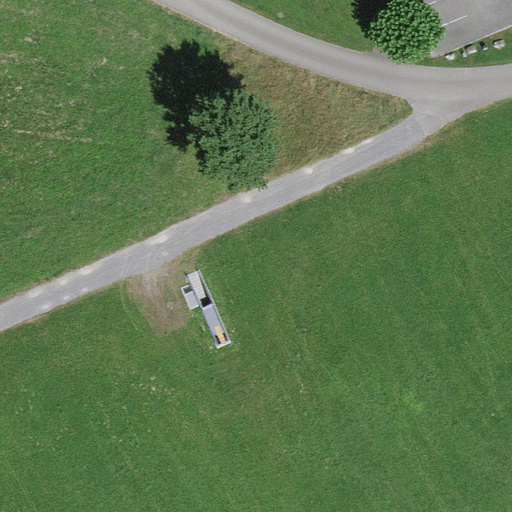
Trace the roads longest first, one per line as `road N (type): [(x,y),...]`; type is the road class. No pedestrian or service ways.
road 1 (track): [(489,82),(0,316)]
road 2 (residential): [(511,79),(421,83),(312,58),(199,0)]
